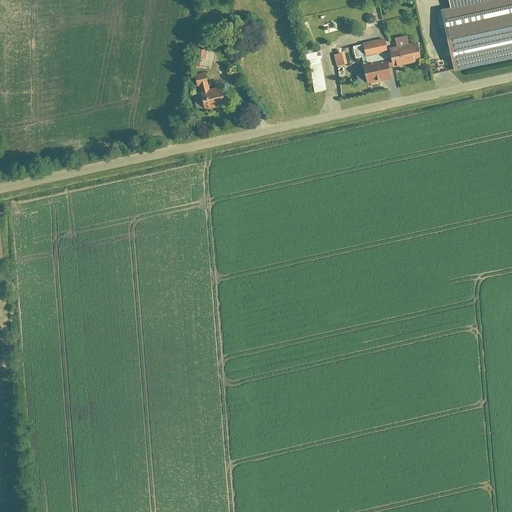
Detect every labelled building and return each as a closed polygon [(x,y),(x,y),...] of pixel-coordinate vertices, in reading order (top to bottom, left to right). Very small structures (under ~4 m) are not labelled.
[(441,12),(454,71),(511,58),(511,0),(495,0),(450,10),(441,12)] [(495,0),(447,0),(450,10),(495,0)] [(331,23),(334,35),(349,31),(346,19),(331,23)] [(363,43),(365,56),(390,51),(387,38),(363,43)] [(394,50),(398,68),(427,61),(423,43),(409,46),(407,38),(395,41),(397,49),(394,50)] [(313,96),(329,92),(319,54),(303,58),(313,96)] [(363,66),(366,84),(393,80),(390,61),(363,66)] [(209,74),(195,78),(204,112),(228,106),(223,87),(213,89),(209,74)]
